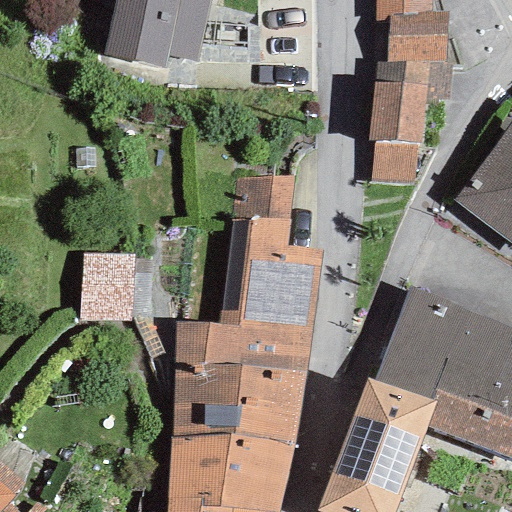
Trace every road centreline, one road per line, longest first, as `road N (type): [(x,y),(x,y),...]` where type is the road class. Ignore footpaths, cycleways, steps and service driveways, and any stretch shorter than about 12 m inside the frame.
road 1 (residential): [(329,408),(331,0)]
road 2 (residential): [(329,408),(373,337),(480,104),(511,69)]
